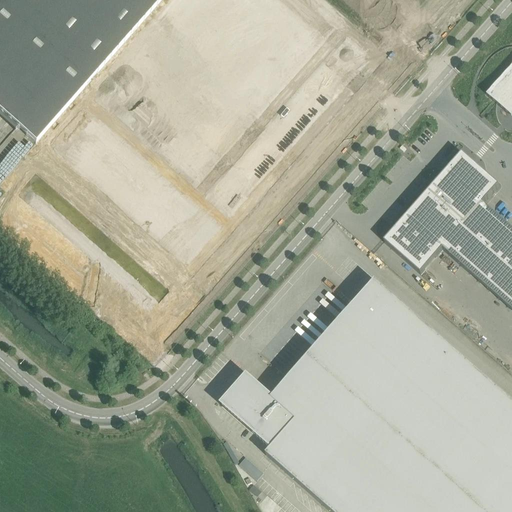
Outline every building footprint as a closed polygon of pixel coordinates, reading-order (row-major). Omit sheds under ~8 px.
[(0,0),(0,112),(35,144),(214,302),(409,80),(317,0),(0,0)] [(511,66),(486,95),(511,118),(511,117),(511,66)] [(462,154),(384,243),(421,276),(443,251),(511,311),(511,230),(484,205),(500,187),(462,154)] [(272,450),(266,456),(329,511),(467,511),(511,461),(511,402),(375,283),(272,400),(247,378),(222,406),(272,450)] [(246,457),(239,465),(256,481),(263,474),(246,457)]
